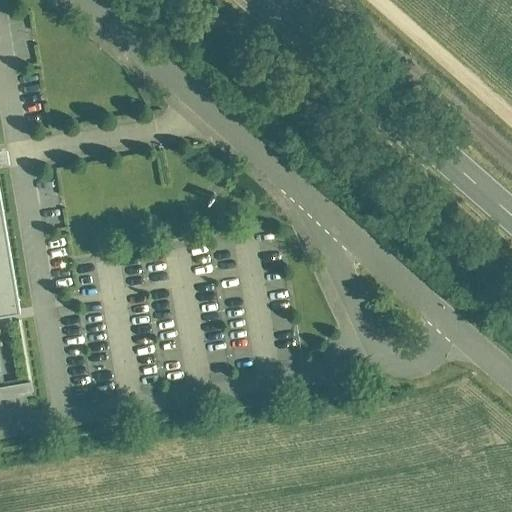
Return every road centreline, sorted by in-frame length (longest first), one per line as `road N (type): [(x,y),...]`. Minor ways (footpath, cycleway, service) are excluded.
road 1 (residential): [(511,378),(79,0)]
road 2 (primary): [(261,0),(511,219)]
road 3 (unknown): [(39,295),(181,271)]
